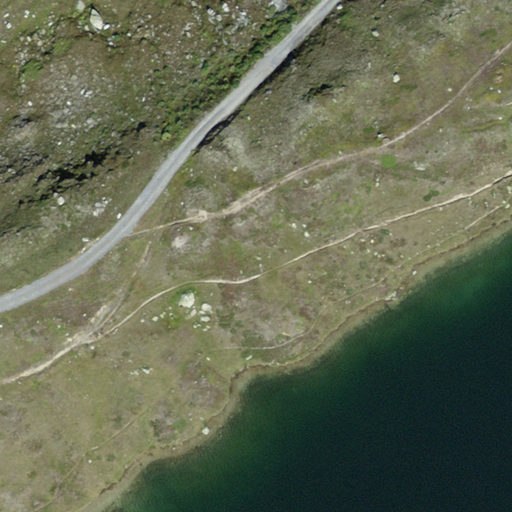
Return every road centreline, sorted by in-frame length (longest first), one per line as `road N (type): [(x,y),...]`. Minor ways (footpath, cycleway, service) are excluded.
road 1 (track): [(331,0),(162,175)]
road 2 (track): [(162,175),(88,258),(0,304)]
